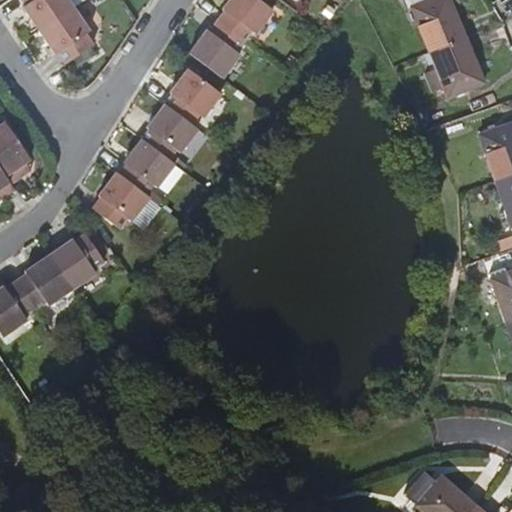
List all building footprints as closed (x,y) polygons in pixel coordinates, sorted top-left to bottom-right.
[(19,0),(23,6),(22,8),(38,31),(72,8),(83,0),(19,0)] [(215,21),(243,42),(251,31),(254,33),(271,10),(258,0),(227,0),(222,8),(223,10),(215,21)] [(429,62),(465,47),(445,1),(439,4),(437,0),(403,0),(410,18),(429,62)] [(328,5),(322,14),(329,19),(336,10),(328,5)] [(72,8),(38,31),(55,55),(57,55),(64,66),(92,46),(86,35),(89,32),(72,8)] [(235,52),(243,42),(215,21),(208,29),(207,29),(188,53),(221,78),(238,54),(235,52)] [(483,89),(465,47),(429,62),(447,104),(483,89)] [(170,94),(163,104),(191,125),(199,115),(202,117),(220,94),(187,69),(169,92),(170,94)] [(179,153),(197,130),(191,125),(163,104),(146,127),(146,128),(139,138),(168,161),(176,150),(179,153)] [(3,122),(0,123),(0,171),(9,184),(23,175),(17,167),(24,161),(29,157),(3,122)] [(493,190),(511,182),(511,132),(511,129),(475,142),(493,190)] [(156,189),(174,165),(168,161),(139,138),(122,163),(123,164),(116,175),(144,196),(152,186),(156,189)] [(30,170),(24,161),(17,167),(23,175),(30,170)] [(0,198),(0,199),(13,190),(9,184),(0,171),(0,198)] [(129,223),(147,199),(144,196),(116,175),(114,173),(96,197),(97,199),(89,209),(117,230),(125,220),(129,223)] [(511,182),(493,190),(509,233),(511,232),(511,182)] [(48,255),(72,290),(95,274),(93,270),(104,263),(99,256),(108,251),(93,229),(85,234),(73,241),(71,240),(48,255)] [(511,252),(511,241),(502,245),(505,255),(511,252)] [(47,307),(72,290),(48,255),(24,272),(25,275),(15,281),(34,310),(44,303),(47,307)] [(507,332),(511,329),(511,275),(505,278),(503,273),(491,278),(493,283),(488,284),(507,332)] [(23,318),(34,310),(15,281),(3,289),(1,288),(0,289),(0,334),(2,338),(26,322),(23,318)] [(50,335),(42,322),(33,328),(42,340),(50,335)] [(397,501),(408,511),(467,511),(436,483),(431,489),(418,478),(397,501)]
